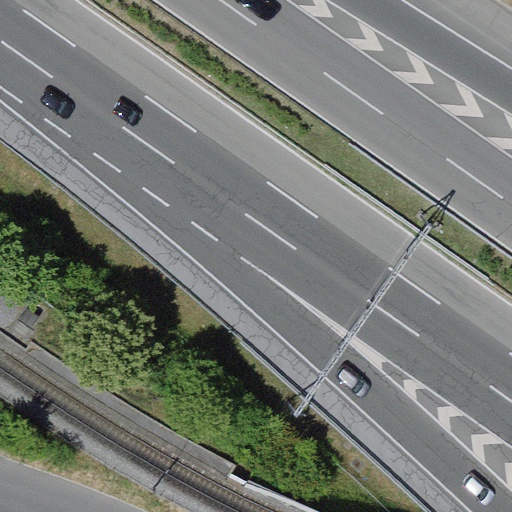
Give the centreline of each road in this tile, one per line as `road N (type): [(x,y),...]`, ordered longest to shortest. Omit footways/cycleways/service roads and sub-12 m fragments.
road 1 (motorway): [(0,53),(493,511)]
road 2 (motorway): [(0,17),(511,378)]
road 3 (motorway): [(511,194),(242,0)]
road 4 (motorway): [(511,99),(348,0)]
